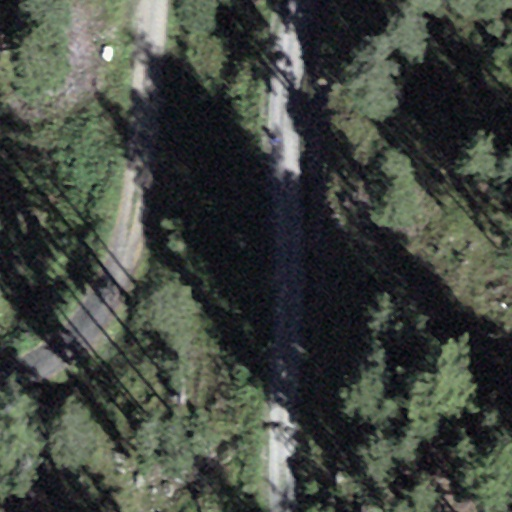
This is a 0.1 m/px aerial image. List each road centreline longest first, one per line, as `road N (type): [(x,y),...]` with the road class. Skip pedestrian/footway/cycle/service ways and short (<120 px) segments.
road 1 (track): [(287,511),(280,440),(298,0)]
road 2 (track): [(155,0),(145,206),(90,326),(28,364),(0,371)]
